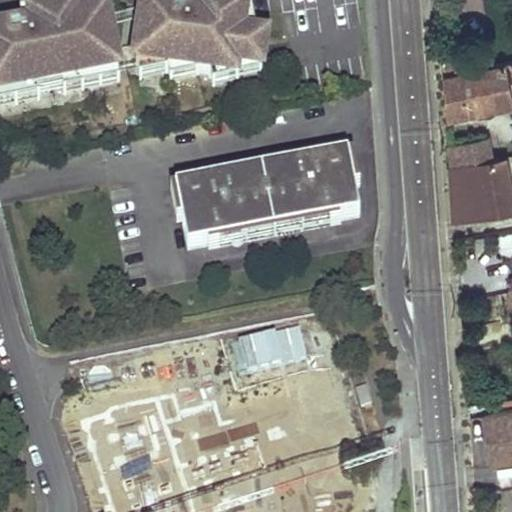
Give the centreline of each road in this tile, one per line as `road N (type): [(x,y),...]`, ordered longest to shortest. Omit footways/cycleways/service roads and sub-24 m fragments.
road 1 (tertiary): [(384,0),(398,296),(426,374),(437,511)]
road 2 (residential): [(0,283),(62,511)]
